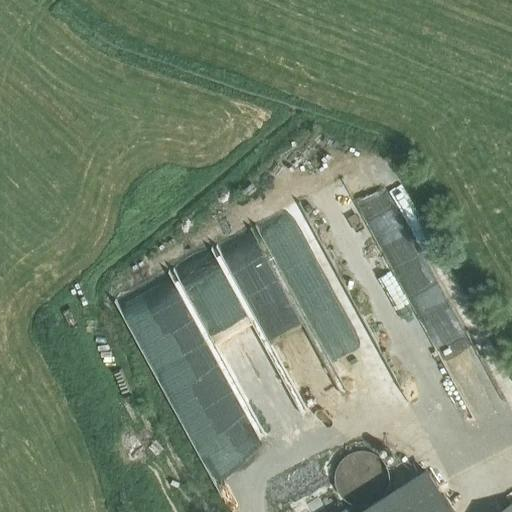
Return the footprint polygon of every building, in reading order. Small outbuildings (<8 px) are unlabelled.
[(413,416),(418,417),(463,398),(452,373),(467,378),(482,371),(471,344),(465,342),(445,351),(440,340),(391,326),(425,311),(429,312),(433,297),(377,166),(334,184),(331,195),(313,203),(303,200),(313,223),(341,232),(329,237),(341,241),(328,246),(341,277),(337,290),(334,291),(337,297),(335,304),(369,314),(413,416)] [(126,460),(151,446),(126,402),(101,416),(126,460)] [(388,488),(390,478),(388,467),(382,458),(373,453),(363,451),(352,453),(343,459),(338,468),(336,478),(338,489),(344,498),(353,503),(363,505),(374,503),(383,497),(388,488)] [(138,482),(151,500),(170,487),(158,469),(138,482)] [(349,511),(347,511),(454,511),(429,472),(367,511),(349,511)] [(511,511),(511,503),(498,511),(511,511)]
